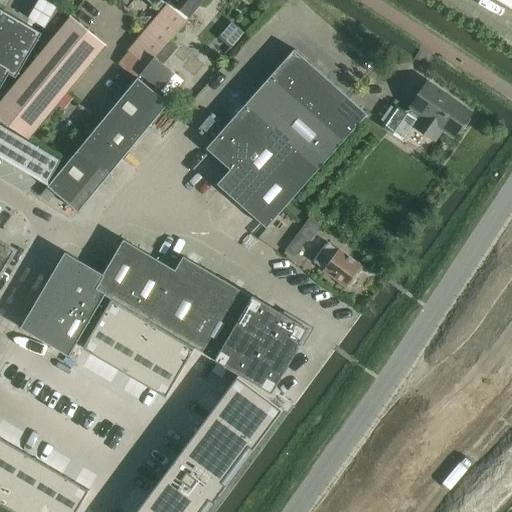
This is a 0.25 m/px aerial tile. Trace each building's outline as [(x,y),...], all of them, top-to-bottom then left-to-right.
[(45,0),(40,0),(30,18),(46,28),(55,33),(67,12),(58,7),(45,0)] [(130,52),(121,62),(140,78),(142,75),(156,58),(158,56),(171,40),(186,21),(163,1),(163,0),(147,0),(162,13),(130,52)] [(168,0),(190,18),(204,0),(168,0)] [(511,0),(498,0),(511,8),(511,0)] [(2,10),(0,13),(0,38),(30,57),(44,34),(2,10)] [(72,18),(0,105),(0,119),(30,139),(106,47),(72,18)] [(0,38),(0,67),(11,74),(10,75),(17,79),(30,57),(0,38)] [(296,50),(274,75),(292,91),(314,67),(296,50)] [(156,58),(142,75),(168,98),(182,81),(156,58)] [(0,67),(0,92),(10,75),(11,74),(0,67)] [(314,67),(292,91),(310,107),(332,83),(314,67)] [(274,75),(247,105),(272,127),(296,148),(320,170),(343,144),(347,140),(328,123),(310,107),(292,91),(274,75)] [(139,79),(109,115),(140,141),(170,104),(139,79)] [(332,83),(310,107),(328,123),(350,99),(332,83)] [(392,107),(381,124),(407,142),(417,127),(435,140),(443,128),(455,137),(472,113),(429,83),(413,106),(413,107),(414,108),(412,111),(406,112),(398,106),(396,110),(392,107)] [(350,99),(328,123),(347,140),(352,134),(369,115),(350,99)] [(247,105),(228,127),(252,149),(272,127),(247,105)] [(109,115),(94,133),(125,158),(140,141),(109,115)] [(0,148),(11,130),(0,124),(0,148)] [(228,127),(208,149),(232,170),(219,185),(243,207),(296,148),(272,127),(252,149),(228,127)] [(11,130),(0,148),(0,155),(23,169),(36,145),(11,130)] [(94,133),(79,151),(110,176),(125,158),(94,133)] [(36,145),(23,169),(49,184),(63,161),(36,145)] [(296,148),(243,207),(267,228),(268,229),(320,170),(296,148)] [(72,160),(49,187),(80,213),(110,176),(79,151),(72,160)] [(48,188),(42,196),(49,202),(56,194),(48,188)] [(312,216),(287,251),(295,257),(307,240),(310,241),(322,224),(312,216)] [(105,275),(96,289),(106,296),(113,300),(134,312),(139,315),(149,320),(178,271),(177,271),(125,240),(105,275)] [(329,243),(315,263),(325,271),(347,287),(349,285),(351,287),(357,278),(355,276),(362,266),(340,250),(340,251),(329,243)] [(67,253),(22,329),(70,357),(106,296),(96,289),(105,275),(67,253)] [(178,271),(149,320),(155,324),(166,331),(175,336),(196,349),(218,361),(255,297),(254,296),(254,297),(185,257),(177,271),(178,271)] [(255,297),(218,361),(273,394),(274,393),(298,352),(302,345),(301,345),(310,330),(303,326),(303,325),(255,297)] [(113,300),(84,348),(105,361),(134,312),(113,300)] [(134,312),(105,361),(126,373),(155,324),(149,320),(139,315),(134,312)] [(155,324),(126,373),(147,385),(175,336),(166,331),(155,324)] [(175,336),(147,385),(167,397),(196,349),(175,336)] [(252,385),(156,511),(212,511),(288,412),(252,385)] [(0,431),(0,459),(12,439),(0,431)] [(12,439),(0,459),(0,497),(4,500),(33,451),(12,439)] [(33,451),(4,500),(24,511),(53,464),(33,451)] [(53,464),(24,511),(51,511),(74,476),(53,464)] [(74,476),(51,511),(79,511),(94,488),(74,476)]
